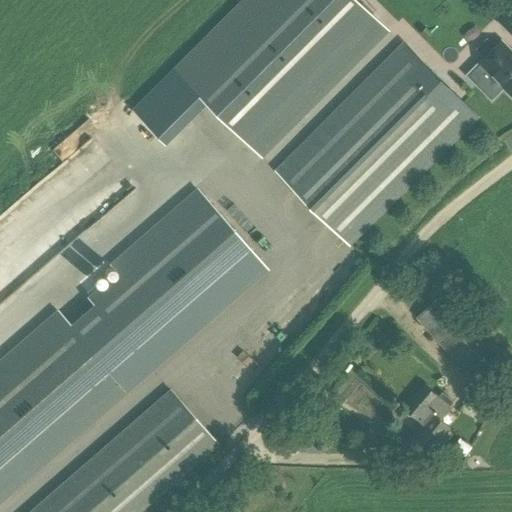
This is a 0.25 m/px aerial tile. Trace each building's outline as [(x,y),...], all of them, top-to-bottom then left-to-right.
[(387,29),(357,0),(248,0),(136,113),(170,147),(211,106),(261,156),(387,29)] [(511,12),(501,23),(511,34),(511,12)] [(511,51),(502,41),(479,64),(511,96),(511,51)] [(409,47),(283,174),(355,246),(481,120),(409,47)] [(213,290),(265,234),(233,206),(182,261),(213,290)] [(87,286),(113,316),(84,342),(58,311),(0,361),(0,504),(212,321),(141,239),(87,286)] [(286,303),(278,312),(287,320),(329,275),(321,267),(297,292),(287,282),(276,293),(286,303)] [(494,289),(484,295),(491,309),(502,303),(494,289)] [(442,295),(416,319),(476,383),(473,382),(461,402),(467,405),(463,413),(469,417),(474,409),(486,415),(496,395),(484,388),(511,362),(511,358),(471,314),(466,319),(442,295)] [(451,427),(442,420),(456,402),(445,393),(440,398),(424,386),(406,409),(424,424),(402,451),(401,452),(420,467),(452,428),(451,427)] [(172,390),(30,511),(140,511),(217,446),(216,446),(219,444),(216,440),(213,442),(172,390)] [(330,402),(322,397),(315,408),(322,413),(330,402)]
